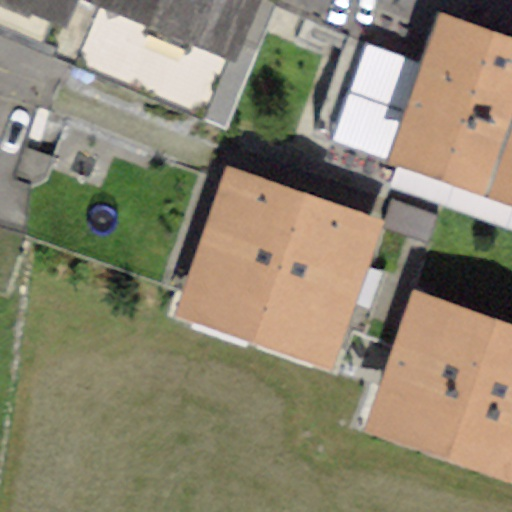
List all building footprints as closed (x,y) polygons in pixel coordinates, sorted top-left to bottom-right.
[(0,0),(0,24),(62,51),(72,0),(0,0)] [(72,0),(62,51),(226,120),(275,4),(266,0),(72,0)] [(511,53),(377,6),(331,139),(511,203),(511,53)] [(326,342),(365,231),(233,185),(193,296),(326,342)] [(428,242),(438,213),(391,197),(381,226),(428,242)] [(511,456),(511,341),(418,309),(383,411),(511,456)]
